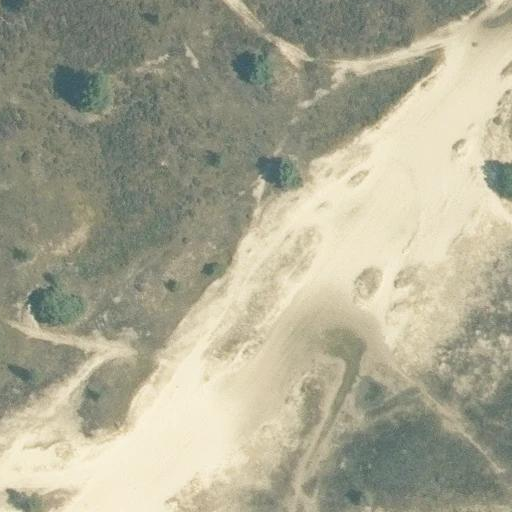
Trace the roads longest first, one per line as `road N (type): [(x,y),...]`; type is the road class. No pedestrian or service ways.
road 1 (track): [(511,40),(426,102),(303,295),(119,511)]
road 2 (track): [(511,32),(368,53),(284,43),(239,0)]
